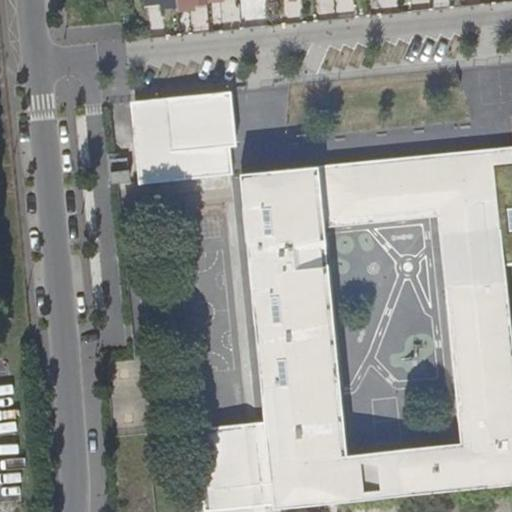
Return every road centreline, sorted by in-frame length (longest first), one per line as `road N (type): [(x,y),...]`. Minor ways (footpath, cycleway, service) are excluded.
road 1 (residential): [(511,13),(32,57)]
road 2 (residential): [(75,511),(32,57)]
